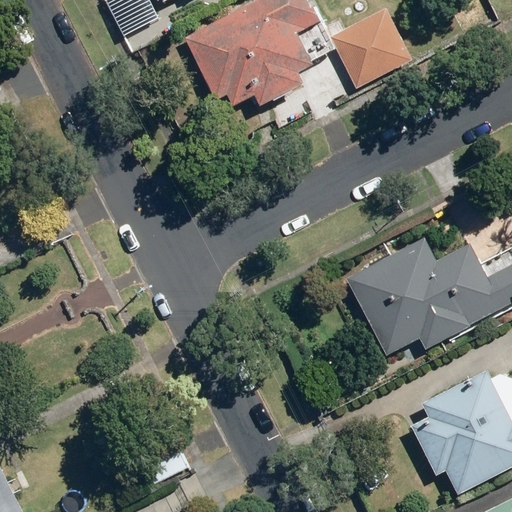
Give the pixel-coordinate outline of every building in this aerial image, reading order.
[(331,74),(309,31),(329,22),(318,0),(265,0),(202,30),(211,49),(201,55),(235,122),(331,74)] [(392,9),(340,33),(365,85),(417,61),(392,9)] [(379,331),(380,331),(393,355),(399,352),(403,361),(511,305),(511,269),(498,277),(479,243),(447,260),(434,236),(352,280),(379,331)] [(462,488),(511,464),(511,402),(496,369),(422,404),(462,488)] [(196,466),(183,442),(157,455),(169,479),(196,466)] [(0,511),(27,511),(0,458),(0,511)]
